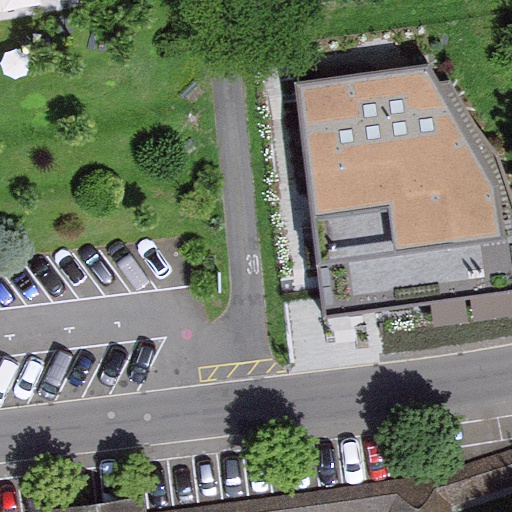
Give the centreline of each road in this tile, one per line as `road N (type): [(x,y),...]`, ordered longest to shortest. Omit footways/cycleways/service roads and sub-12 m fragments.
road 1 (residential): [(219,0),(254,405)]
road 2 (residential): [(511,371),(254,405)]
road 3 (residential): [(254,405),(0,436)]
